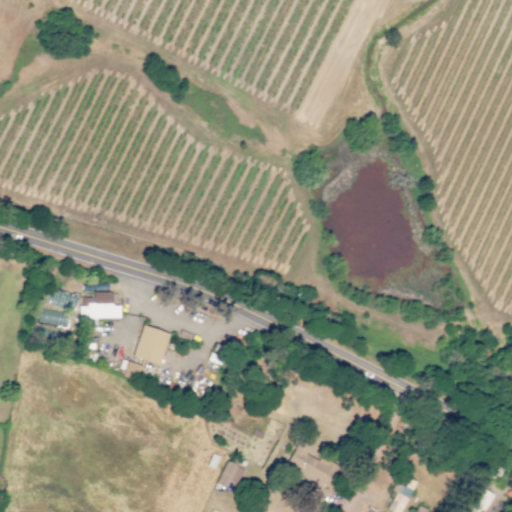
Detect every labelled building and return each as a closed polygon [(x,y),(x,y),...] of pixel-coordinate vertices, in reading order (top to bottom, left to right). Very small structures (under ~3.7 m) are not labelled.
[(118,319),(117,306),(110,306),(110,292),(90,292),(90,298),(78,298),(79,325),(95,324),(95,319),(118,319)] [(66,327),(68,314),(40,309),(37,322),(66,327)] [(131,356),(158,365),(168,334),(141,325),(131,356)] [(135,381),(140,366),(126,361),(120,376),(135,381)] [(304,455),(308,446),(295,440),(282,471),(319,488),(321,484),(326,487),(335,465),(318,457),(316,460),(304,455)] [(235,485),(241,468),(223,461),(214,485),(225,489),(227,482),(235,485)] [(389,491),(394,493),(385,510),(389,511),(399,511),(415,482),(407,478),(403,487),(394,482),(389,491)] [(480,511),(482,511),(491,494),(472,486),(459,511),(480,511)]
